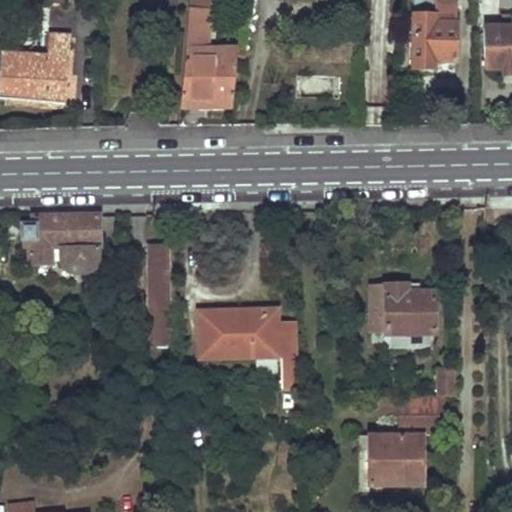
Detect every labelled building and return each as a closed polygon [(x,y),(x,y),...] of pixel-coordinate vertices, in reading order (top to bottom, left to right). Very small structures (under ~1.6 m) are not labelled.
[(238,48),(213,46),(217,1),(209,0),(193,0),(181,109),(233,107),(237,61),(238,50),(238,48)] [(413,0),(412,69),(435,70),(435,62),(456,63),(456,0),(413,0)] [(511,27),(482,28),(483,69),(501,69),(511,68),(511,27)] [(1,54),(0,63),(0,99),(66,104),(71,37),(50,37),(48,51),(42,51),(41,58),(1,54)] [(238,50),(237,61),(244,62),(246,51),(238,50)] [(97,257),(97,217),(33,218),(33,227),(23,228),(23,248),(31,249),(31,254),(31,260),(56,260),(64,275),(82,275),(97,257)] [(169,246),(159,246),(148,246),(150,321),(170,321),(169,246)] [(386,309),(385,287),(372,287),(372,310),(386,309)] [(386,309),(372,310),(372,334),(385,334),(385,337),(436,336),(435,292),(409,293),(409,287),(385,287),(386,309)] [(247,314),(247,310),(224,310),(224,312),(197,312),(197,357),(225,357),(225,358),(277,358),(277,355),(277,325),(277,322),(265,322),(265,314),(247,314)] [(265,322),(277,322),(277,310),(247,310),(247,314),(265,314),(265,322)] [(170,346),(170,321),(150,321),(150,347),(170,346)] [(299,324),(277,325),(277,355),(299,354),(299,324)] [(281,391),(294,392),(294,361),(281,360),(281,391)] [(455,399),(455,385),(455,370),(437,370),(437,398),(440,398),(455,399)] [(294,416),(294,392),(281,391),(281,416),(294,416)] [(437,398),(399,397),(398,436),(368,436),(368,487),(421,487),(421,466),(415,467),(415,436),(421,436),(439,437),(440,398),(437,398)] [(368,487),(368,436),(359,436),(359,493),(368,493),(368,487)]
